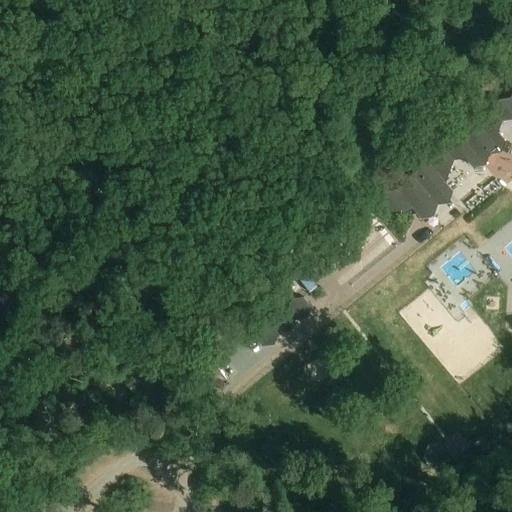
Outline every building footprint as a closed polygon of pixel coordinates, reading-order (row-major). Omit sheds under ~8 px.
[(511,95),(511,99),(499,101),(495,112),(483,114),(479,125),(467,127),(462,138),(451,140),(446,151),(435,153),(430,164),(418,166),(414,177),(402,179),(398,190),(386,192),(382,203),(388,212),(401,210),(405,199),(414,198),(416,201),(414,209),(420,217),(432,216),(436,204),(448,203),(452,192),(445,183),(437,184),(434,181),(437,173),(449,171),(453,160),(466,158),(473,167),(485,165),(489,154),(501,152),(505,141),(497,132),(502,120),(511,118),(511,95)] [(281,250),(309,286),(316,280),(288,245),(281,250)] [(279,312),(288,311),(291,302),(292,300),(281,287),(267,298),(279,312)] [(306,318),(311,306),(304,298),(292,300),(291,302),(288,311),(279,312),(276,313),(272,324),(260,326),(256,335),(264,346),(274,344),(278,333),(290,331),(294,320),(306,318)] [(217,368),(209,375),(220,389),(228,383),(217,368)] [(445,465),(449,454),(442,445),(430,447),(426,458),(433,468),(445,465)]
